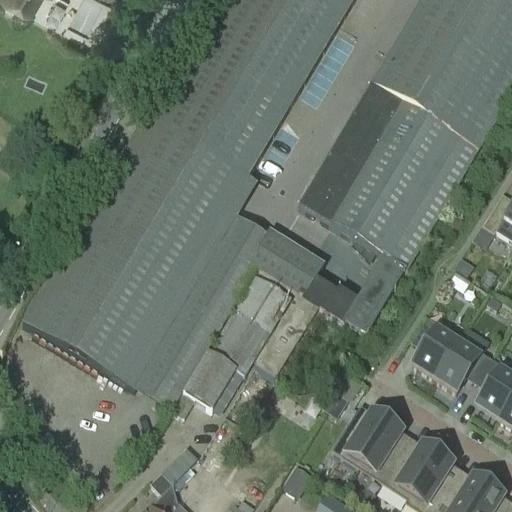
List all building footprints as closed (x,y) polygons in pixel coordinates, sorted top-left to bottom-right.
[(36,0),(5,0),(30,12),(36,0)] [(126,0),(98,0),(104,3),(121,12),(126,0)] [(230,0),(153,128),(246,184),(356,0),(230,0)] [(403,276),(405,277),(511,96),(511,0),(425,0),(298,214),(382,263),(355,308),(338,298),(337,299),(314,286),(302,305),(301,305),(318,315),(315,319),(342,336),(343,334),(362,345),(403,276)] [(335,36),(325,54),(341,63),(351,45),(335,36)] [(246,271),(265,241),(133,162),(29,335),(169,419),(254,276),(246,271)] [(495,237),(504,243),(511,248),(511,209),(510,212),(498,204),(480,232),(493,241),(495,237)] [(320,276),(265,241),(246,271),(254,276),(302,305),(314,286),(320,276)] [(207,360),(172,418),(183,425),(193,408),(210,418),(233,378),(242,383),(289,306),(255,285),(209,362),(207,360)] [(315,319),(318,315),(301,305),(296,302),(248,380),(250,381),(267,392),(269,393),(315,319)] [(432,386),(458,345),(426,324),(410,349),(411,350),(413,346),(422,352),(410,371),(432,386)] [(460,345),(484,355),(489,343),(465,333),(460,345)] [(458,345),(432,386),(455,400),(467,380),(476,386),(474,390),(490,365),(458,345)] [(511,379),(490,365),(474,390),(475,391),(477,387),(486,393),(474,412),(496,426),(511,401),(511,379)] [(323,412),(329,403),(320,397),(319,399),(317,398),(313,404),(315,405),(314,406),(323,412)] [(511,401),(496,426),(511,436),(511,401)] [(356,474),(385,427),(375,420),(372,425),(358,416),(360,412),(359,412),(330,457),(356,474)] [(215,477),(243,431),(226,420),(197,466),(215,477)] [(396,434),(385,427),(356,474),(380,489),(407,448),(393,439),(396,434)] [(409,444),(407,448),(380,489),(406,506),(436,459),(425,453),(422,458),(408,448),(410,445),(409,444)] [(447,466),(436,459),(406,506),(403,509),(407,511),(437,511),(458,480),(443,471),(447,466)] [(309,480),(295,471),(282,490),(297,500),(309,480)] [(460,477),(458,480),(437,511),(473,511),(487,492),(476,485),(473,490),(459,481),(461,477),(460,477)] [(160,480),(149,491),(160,502),(149,511),(174,511),(177,509),(171,491),(160,480)] [(497,499),(487,492),(473,511),(507,511),(494,504),(497,499)]
